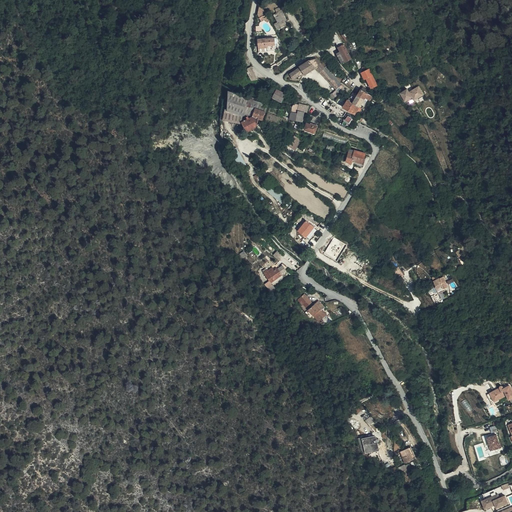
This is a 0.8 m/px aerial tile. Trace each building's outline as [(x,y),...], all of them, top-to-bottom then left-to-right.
[(283,26),(285,25),(279,15),(277,16),(278,19),(276,21),(278,25),(274,27),(277,33),(281,31),(279,28),(283,26)] [(329,33),(328,33),(332,38),(340,35),(334,26),(329,33)] [(355,29),(356,35),(366,33),(365,27),(355,29)] [(263,37),(258,38),(259,47),(269,46),(269,51),(277,50),(275,36),(263,38),(263,37)] [(340,58),(350,53),(344,39),(338,41),(340,48),(337,49),(340,58)] [(324,66),(316,57),(307,59),(299,64),(300,66),(290,72),(293,78),(303,71),(304,72),(315,65),(320,70),(324,66)] [(364,72),(369,82),(374,80),(367,64),(360,67),(362,73),(364,72)] [(324,66),(320,70),(319,70),(336,87),(341,83),(326,68),(324,66)] [(253,68),(248,70),(252,79),(258,77),(253,68)] [(407,83),(405,80),(398,85),(404,93),(410,88),(412,90),(413,92),(421,85),(416,77),(407,83)] [(367,95),(370,91),(366,88),(361,85),(359,83),(356,88),(364,96),(366,94),(367,95)] [(404,93),(398,85),(396,87),(402,95),(404,96),(412,90),(410,88),(404,93)] [(351,98),(360,103),(364,96),(356,88),(354,91),(349,88),(346,93),(352,97),(351,98)] [(282,101),(286,93),(277,89),(273,97),(282,101)] [(334,98),(339,92),(336,89),(330,95),(334,98)] [(413,92),(412,90),(404,96),(410,99),(415,95),(413,92)] [(341,101),(356,108),(360,103),(351,98),(352,97),(346,93),(341,101)] [(263,119),(267,104),(246,98),(245,104),(247,104),(243,114),(251,117),(253,114),(259,118),(263,119)] [(300,104),(298,108),(298,111),(304,112),(306,112),(308,112),(309,106),(300,104)] [(296,120),(297,113),(286,111),(285,115),(289,116),(289,119),(296,120)] [(257,128),(258,124),(256,125),(254,121),(253,114),(251,117),(243,121),(247,130),(251,127),(252,129),(257,128)] [(317,128),(307,124),(305,129),(314,133),(317,128)] [(348,139),(325,132),(323,136),(346,143),(348,139)] [(294,149),(298,142),(291,139),(288,146),(294,149)] [(352,159),(358,161),(362,148),(351,145),(350,148),(345,146),(342,155),(352,159)] [(269,181),(264,186),(281,202),(286,197),(269,181)] [(315,226),(306,219),(298,230),(307,237),(315,226)] [(335,237),(325,253),(337,260),(347,244),(335,237)] [(262,272),(269,282),(277,276),(294,263),(286,258),(272,268),(266,272),(265,270),(264,269),(262,272)] [(442,270),(433,275),(436,280),(435,280),(438,286),(440,285),(441,286),(446,283),(445,282),(447,280),(445,275),(442,270)] [(436,286),(429,289),(431,294),(438,292),(436,286)] [(302,305),(303,304),(309,299),(305,294),(298,300),(302,305)] [(309,299),(303,304),(319,321),(327,314),(323,308),(325,306),(319,299),(314,304),(309,299)] [(491,391),(488,393),(493,403),(501,399),(501,397),(508,394),(510,398),(511,397),(511,387),(511,384),(505,387),(504,385),(503,385),(503,384),(502,384),(502,385),(501,385),(501,386),(501,387),(491,391)] [(471,405),(466,399),(462,401),(467,408),(471,405)] [(371,414),(367,418),(371,423),(375,419),(371,414)] [(361,436),(361,434),(357,435),(363,456),(369,455),(368,450),(378,448),(380,457),(388,455),(384,442),(377,443),(376,438),(378,437),(377,434),(375,434),(374,433),(361,436)] [(488,437),(491,446),(494,445),(495,449),(502,447),(500,443),(497,434),(488,437)] [(412,449),(410,445),(401,449),(403,454),(402,454),(405,460),(409,459),(413,457),(410,450),(412,449)] [(409,468),(405,462),(404,461),(398,465),(403,474),(408,471),(407,469),(409,468)] [(496,504),(508,499),(506,495),(501,497),(499,494),(483,500),(486,508),(496,504)] [(509,503),(508,499),(496,504),(498,508),(509,503)]
